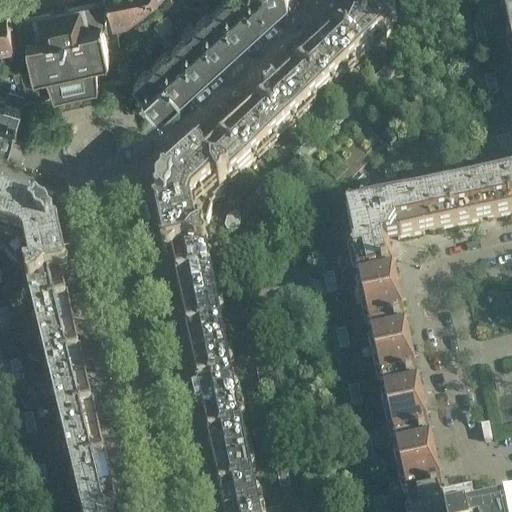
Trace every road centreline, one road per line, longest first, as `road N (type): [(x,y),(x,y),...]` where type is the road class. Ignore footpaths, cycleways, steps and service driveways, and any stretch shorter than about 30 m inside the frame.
road 1 (residential): [(511,247),(451,260),(436,272),(431,292),(467,459),(487,474),(511,469)]
road 2 (residential): [(105,217),(184,126),(315,0)]
road 3 (residential): [(170,511),(105,217)]
